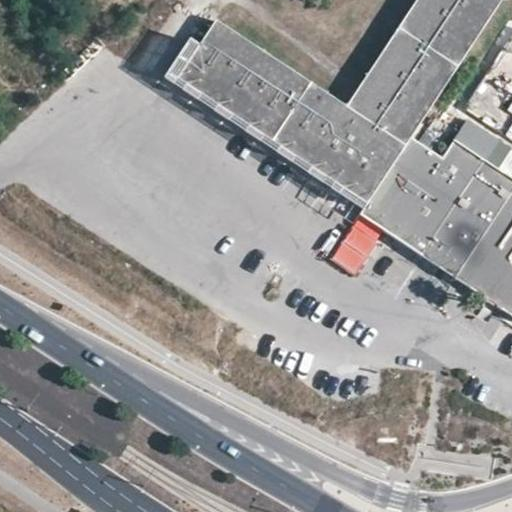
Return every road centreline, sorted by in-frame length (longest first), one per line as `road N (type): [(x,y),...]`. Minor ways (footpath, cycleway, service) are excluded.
road 1 (tertiary): [(511,485),(465,501),(400,502),(0,296)]
road 2 (primary): [(334,511),(0,304)]
road 3 (primary): [(0,419),(129,511)]
